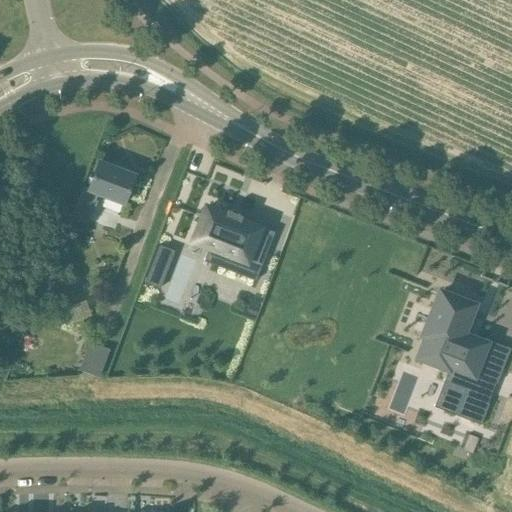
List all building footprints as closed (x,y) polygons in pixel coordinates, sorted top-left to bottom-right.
[(136,175),(100,161),(90,187),(85,185),(72,216),(88,222),(100,193),(125,203),(136,175)] [(207,208),(194,239),(226,252),(220,267),(256,281),(267,252),(252,247),(259,228),(242,222),(243,220),(241,219),(243,215),(228,209),(225,215),(207,208)] [(159,288),(174,251),(159,245),(145,282),(159,288)] [(427,338),(420,358),(429,361),(428,362),(430,363),(431,362),(438,365),(438,366),(440,367),(440,366),(449,369),(444,381),(465,389),(455,415),(481,425),(489,404),(497,384),(511,350),(486,340),(484,344),(479,342),(479,341),(477,340),(477,341),(470,338),(470,337),(468,336),(468,337),(462,335),(464,331),(474,306),(441,293),(432,317),(435,318),(428,336),(425,335),(424,337),(427,338)] [(65,321),(88,317),(85,301),(62,305),(65,321)] [(90,343),(79,371),(98,378),(109,350),(106,349),(93,344),(90,343)] [(511,507),(511,468),(494,462),(481,496),(511,507)]
